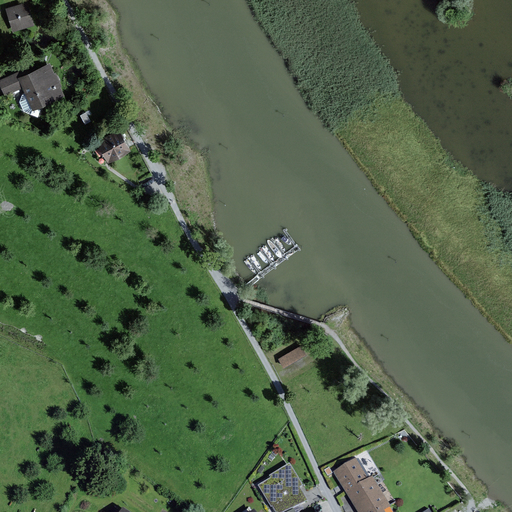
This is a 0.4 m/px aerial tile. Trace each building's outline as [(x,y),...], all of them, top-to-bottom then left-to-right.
[(27,2),(6,9),(13,32),(34,26),(27,2)] [(22,88),(33,111),(65,96),(51,65),(24,77),(18,79),(22,88)] [(22,88),(18,79),(24,77),(21,71),(0,80),(0,85),(5,96),(22,88)] [(91,121),(86,113),(81,116),(85,124),(91,121)] [(108,163),(130,151),(119,131),(97,143),(108,163)] [(307,355),(301,345),(279,358),(284,368),(307,355)] [(368,479),(356,458),(333,472),(345,493),(356,511),(384,511),(391,507),(373,476),(368,479)] [(303,485),(289,463),(269,476),(270,478),(258,486),(271,507),(272,506),(275,511),(284,511),(308,500),(300,487),(303,485)]
